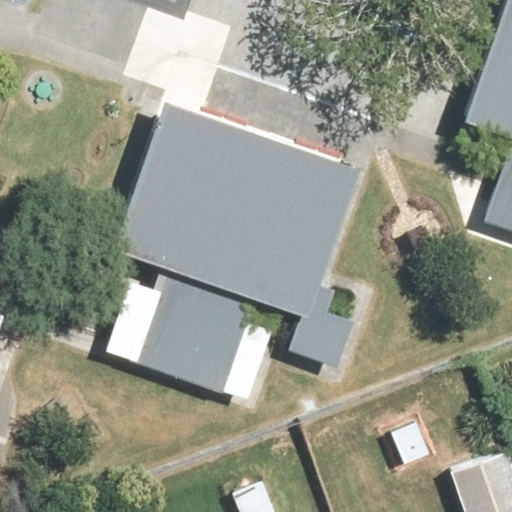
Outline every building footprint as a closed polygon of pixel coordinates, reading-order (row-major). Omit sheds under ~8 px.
[(511,0),(488,0),(445,123),(511,146),(511,0)] [(345,170),(163,105),(110,252),(293,316),(345,170)] [(267,325),(123,274),(96,351),(239,402),(267,325)] [(421,420),(398,430),(411,462),(435,451),(421,420)] [(511,511),(511,450),(459,469),(473,511),(511,511)] [(239,490),(246,511),(275,511),(281,510),(269,479),(239,490)]
